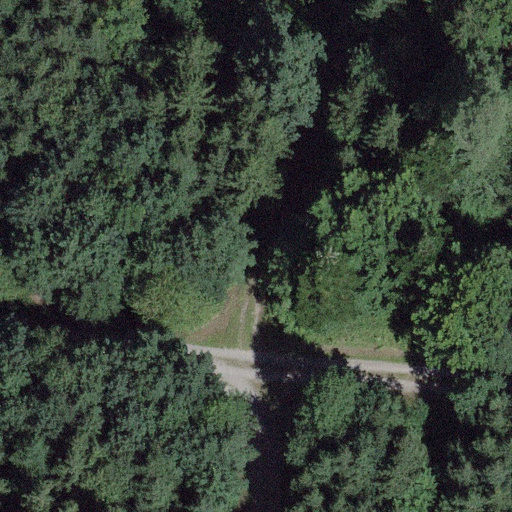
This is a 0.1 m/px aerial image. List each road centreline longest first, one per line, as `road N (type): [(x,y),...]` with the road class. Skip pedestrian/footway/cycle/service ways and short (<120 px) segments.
road 1 (track): [(511,403),(430,381),(350,373),(255,380),(134,351),(0,346)]
road 2 (track): [(352,0),(332,99),(250,294),(255,380)]
road 3 (track): [(267,511),(255,380)]
